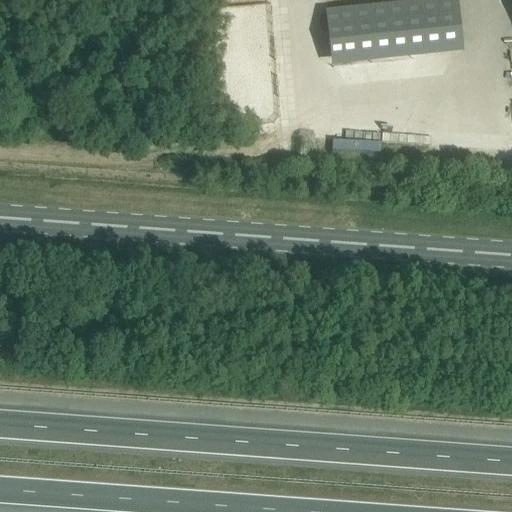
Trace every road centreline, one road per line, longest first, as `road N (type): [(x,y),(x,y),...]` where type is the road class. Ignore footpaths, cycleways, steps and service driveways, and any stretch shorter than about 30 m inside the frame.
road 1 (motorway): [(511,462),(0,424)]
road 2 (secondary): [(511,251),(0,214)]
road 3 (motorway): [(0,491),(277,511)]
